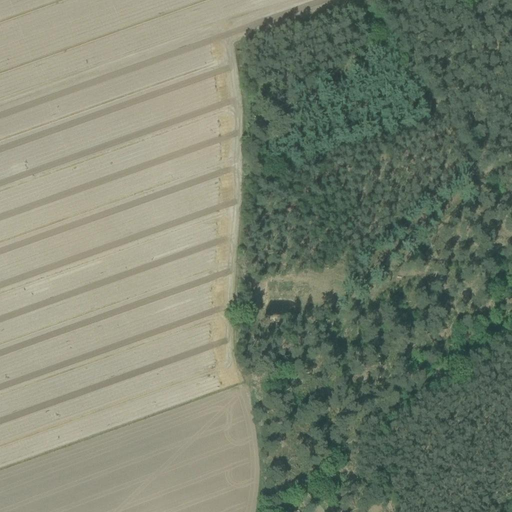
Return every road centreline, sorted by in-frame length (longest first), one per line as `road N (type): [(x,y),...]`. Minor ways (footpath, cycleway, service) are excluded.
road 1 (track): [(249,511),(254,448),(221,310),(231,138),(222,47),(232,36),(337,0)]
road 2 (track): [(511,331),(310,475),(282,511)]
